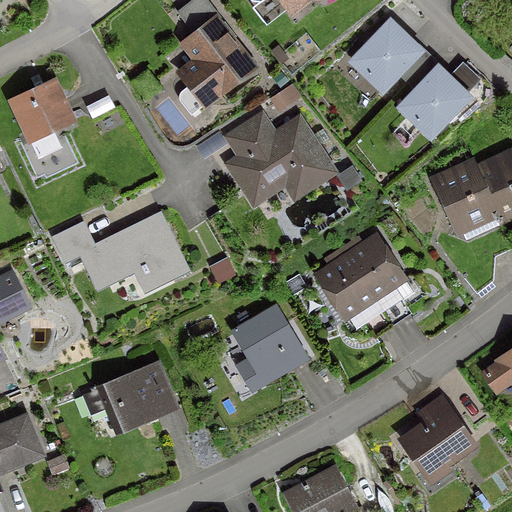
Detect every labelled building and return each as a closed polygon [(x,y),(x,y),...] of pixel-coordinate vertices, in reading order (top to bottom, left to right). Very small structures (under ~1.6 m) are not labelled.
[(179,102),(189,116),(251,67),(214,21),(218,18),(204,0),(191,0),(176,13),(194,36),(183,44),(196,61),(179,74),(188,85),(180,91),(178,93),(177,98),(179,102)] [(250,0),(251,0),(258,1),(259,0),(280,0),(287,9),(298,0),(250,0)] [(361,47),(364,49),(352,62),(381,89),(417,51),(388,24),(376,36),(374,34),(361,47)] [(465,97),(436,70),(400,108),(429,135),(441,123),(443,125),(455,112),(453,110),(465,97)] [(51,131),(71,121),(52,81),(8,101),(34,155),(39,157),(58,147),(51,131)] [(263,144),(229,165),(252,201),(285,180),(287,170),(294,166),(297,167),(309,185),(329,172),(296,121),(273,136),(260,116),(249,122),(263,144)] [(496,214),(511,206),(511,160),(497,167),(494,161),(496,160),(495,159),(473,169),(498,221),(499,221),(496,214)] [(453,170),(431,180),(452,226),(458,223),(463,235),(468,237),(496,224),(495,223),(498,221),(473,169),(472,169),(473,170),(454,178),(452,172),(454,171),(453,170)] [(147,290),(186,271),(158,214),(92,247),(80,223),(52,237),(64,262),(79,254),(95,288),(120,276),(117,270),(138,260),(141,265),(137,267),(141,275),(140,275),(147,290)] [(391,287),(403,279),(375,236),(344,256),(390,325),(408,313),(391,287)] [(344,256),(314,276),(343,319),(355,311),(373,337),(390,325),(344,256)] [(0,351),(0,316),(27,304),(12,273),(0,278),(0,354),(1,354),(0,351)] [(231,333),(261,383),(304,357),(275,307),(231,333)] [(511,351),(500,360),(501,361),(483,374),(494,391),(511,378),(511,351)] [(95,389),(113,432),(154,415),(149,403),(167,396),(155,365),(95,389)] [(470,444),(446,410),(401,442),(421,470),(433,462),(440,465),(470,444)] [(0,472),(41,455),(25,415),(0,425),(0,472)] [(342,511),(355,506),(335,467),(281,496),(289,511),(342,511)]
